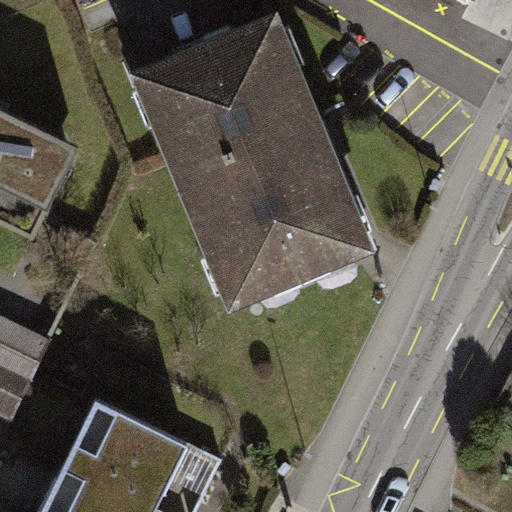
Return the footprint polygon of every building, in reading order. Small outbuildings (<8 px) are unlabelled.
[(144,73),(234,296),(365,244),(275,21),(144,73)] [(0,120),(0,227),(53,253),(87,166),(0,120)] [(0,325),(0,419),(14,427),(53,352),(0,325)] [(191,511),(219,456),(102,399),(68,467),(159,511),(191,511)] [(159,511),(68,467),(46,511),(159,511)]
